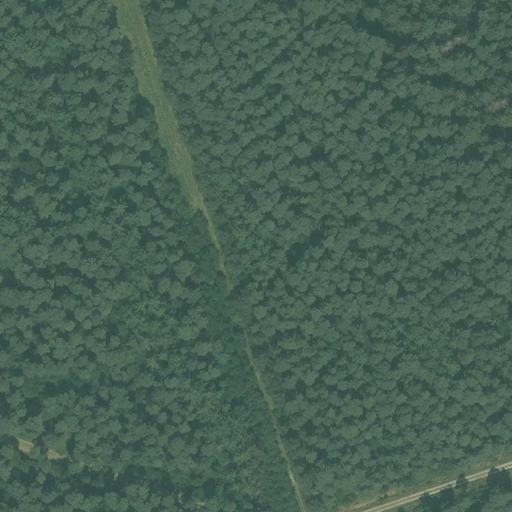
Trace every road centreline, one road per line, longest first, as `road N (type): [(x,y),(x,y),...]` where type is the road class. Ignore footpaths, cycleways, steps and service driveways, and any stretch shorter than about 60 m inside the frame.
road 1 (track): [(302,511),(116,0)]
road 2 (track): [(245,511),(0,430)]
road 3 (track): [(511,465),(374,511)]
